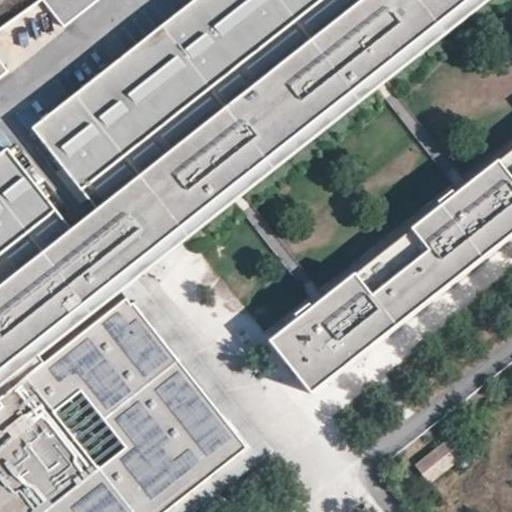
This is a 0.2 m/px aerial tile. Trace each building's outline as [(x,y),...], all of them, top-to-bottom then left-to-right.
[(358,68),(371,57),(384,73),(477,0),(199,0),(39,125),(104,208),(78,227),(14,145),(0,155),(0,373),(92,302),(79,286),(93,275),(105,291),(220,201),(208,185),(221,175),(234,191),(371,84),(358,68)] [(92,302),(0,373),(0,387),(127,287),(141,277),(495,0),(477,0),(384,73),(371,84),(234,191),(220,201),(105,291),(92,302)] [(98,0),(42,0),(0,30),(0,72),(3,75),(98,0)] [(371,84),(384,73),(371,57),(358,68),(371,84)] [(312,394),(511,236),(511,153),(458,196),(455,192),(441,203),(444,207),(314,308),(311,304),(297,316),(300,319),(272,342),(312,394)] [(234,191),(221,175),(208,185),(220,201),(234,191)] [(79,286),(92,302),(105,291),(93,275),(79,286)] [(141,277),(127,287),(133,294),(137,300),(139,299),(151,289),(141,277)] [(151,289),(139,299),(253,444),(275,446),(151,289)] [(167,511),(253,444),(139,299),(137,300),(133,294),(4,396),(8,402),(0,408),(0,511),(167,511)] [(511,366),(499,377),(508,389),(511,385),(511,366)] [(0,408),(8,402),(4,396),(0,398),(0,408)] [(431,482),(465,456),(451,438),(417,465),(431,482)] [(253,444),(167,511),(192,511),(275,446),(253,444)]
